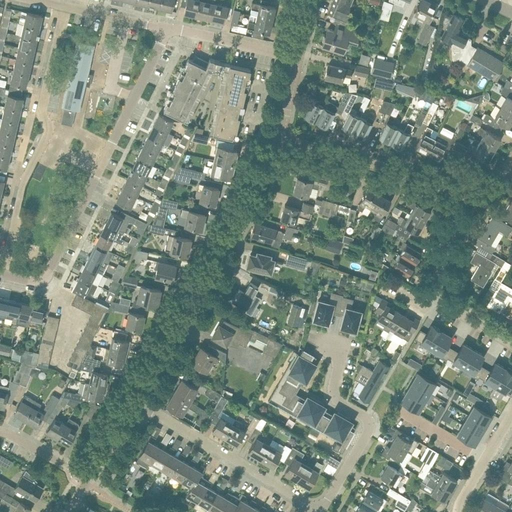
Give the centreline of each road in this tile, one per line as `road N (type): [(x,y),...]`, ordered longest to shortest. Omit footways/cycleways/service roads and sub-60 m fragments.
road 1 (residential): [(135,401),(253,199),(278,138)]
road 2 (residential): [(63,5),(40,106),(46,134),(23,179),(1,275)]
road 3 (residential): [(49,269),(168,28)]
road 4 (unclassified): [(316,511),(368,423),(333,395),(343,345),(317,338)]
road 5 (unclassified): [(309,511),(302,500),(135,401)]
road 6 (residential): [(459,189),(278,138)]
road 7 (residential): [(297,56),(168,28)]
road 8 (residential): [(69,511),(135,401)]
